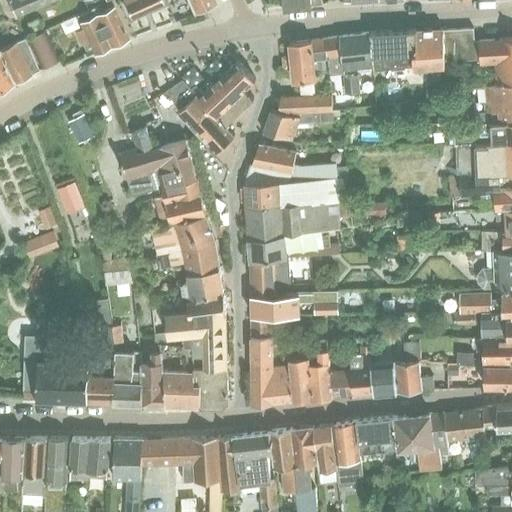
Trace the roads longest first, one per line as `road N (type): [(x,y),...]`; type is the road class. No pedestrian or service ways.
road 1 (residential): [(239,420),(237,164),(266,95),(268,69),(254,26)]
road 2 (residential): [(239,420),(511,392)]
road 3 (residential): [(0,114),(159,45),(254,26)]
road 4 (residential): [(254,26),(511,9)]
road 5 (residential): [(0,418),(239,420)]
